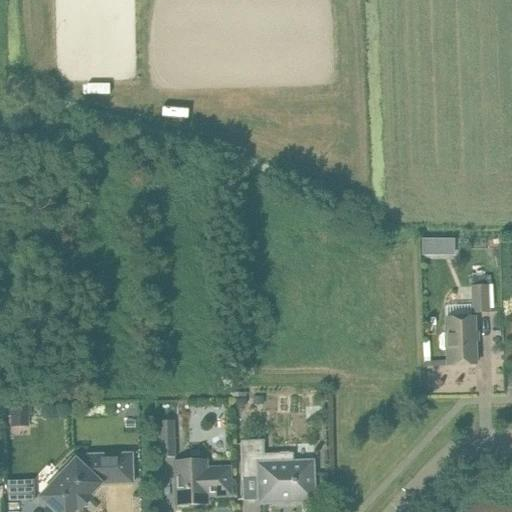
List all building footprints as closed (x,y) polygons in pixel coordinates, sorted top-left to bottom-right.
[(433,239),(421,239),(422,255),(434,255),(433,239)] [(472,287),(473,313),(488,312),(487,286),(472,287)] [(476,365),(474,318),(446,319),(448,366),(476,365)] [(235,399),(236,410),(241,410),(246,404),(246,399),(235,399)] [(8,407),(9,426),(25,425),(24,406),(8,407)] [(159,458),(175,457),(174,421),(158,422),(159,458)] [(240,441),(241,461),(242,480),(244,480),(243,475),(259,475),(260,502),(313,501),(311,463),(291,464),(291,455),(293,455),(293,453),(259,454),(259,442),(264,442),(264,441),(240,441)] [(132,484),(132,454),(73,456),(59,471),(62,474),(39,498),(53,511),(75,511),(77,511),(79,511),(92,498),(90,497),(102,485),(132,484)] [(174,462),(175,505),(179,505),(181,507),(189,507),(191,505),(208,504),(208,497),(231,496),(230,476),(230,467),(207,468),(206,461),(174,462)]
